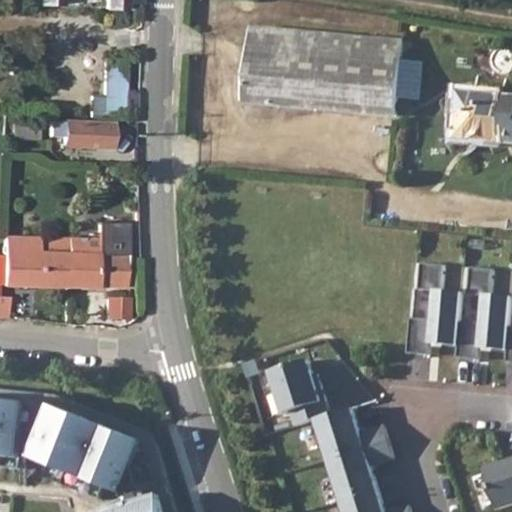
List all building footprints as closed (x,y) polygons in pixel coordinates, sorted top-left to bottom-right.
[(40,0),(40,2),(62,4),(62,0),(107,0),(107,8),(127,9),(128,2),(141,2),(140,0),(40,0)] [(247,105),(397,117),(399,99),(402,60),(403,42),(252,29),(247,105)] [(105,116),(137,117),(138,92),(125,92),(126,60),(106,60),(105,116)] [(402,60),(399,99),(421,100),(424,61),(402,60)] [(511,97),(463,93),(459,139),(511,142),(511,97)] [(111,121),(50,119),(49,133),(64,133),(64,147),(110,148),(111,121)] [(14,120),(13,138),(39,140),(40,121),(14,120)] [(99,237),(99,253),(128,254),(129,223),(99,222),(98,237),(99,237)] [(4,237),(2,284),(37,284),(38,251),(45,251),(45,237),(4,237)] [(45,237),(45,251),(67,252),(67,237),(45,237)] [(67,252),(66,285),(127,286),(128,254),(99,253),(99,237),(98,237),(67,237),(67,252)] [(38,251),(37,284),(66,285),(67,252),(45,251),(38,251)] [(420,285),(423,259),(417,258),(414,285),(420,285)] [(433,316),(412,314),(409,348),(431,350),(432,339),(459,341),(461,318),(463,289),(463,288),(444,287),(446,261),(423,259),(420,285),(436,287),(433,316)] [(469,290),(472,263),(466,262),(463,288),(463,289),(469,290)] [(483,320),(461,318),(459,341),(458,352),(480,354),(481,343),(508,346),(510,323),(511,300),(511,292),(493,291),(495,265),(472,263),(469,290),(485,291),(483,320)] [(130,297),(107,297),(108,318),(129,318),(130,297)] [(315,420),(333,415),(320,374),(316,375),(312,360),(273,372),(280,392),(277,393),(284,415),(293,412),(297,426),(315,420)] [(50,395),(0,389),(0,466),(22,469),(24,455),(35,457),(53,464),(48,478),(101,499),(107,485),(125,493),(128,485),(134,505),(108,511),(178,511),(158,444),(150,446),(145,442),(150,432),(59,396),(55,406),(49,404),(50,395)] [(59,396),(50,395),(49,404),(55,406),(59,396)] [(362,432),(355,408),(333,415),(315,420),(322,442),(325,440),(331,460),(391,441),(386,424),(362,432)] [(156,434),(150,432),(145,442),(150,446),(158,444),(156,434)] [(391,441),(331,460),(337,480),(334,480),(340,501),(380,489),(373,465),(397,458),(391,441)] [(380,466),(386,488),(406,484),(400,461),(380,466)] [(506,511),(511,510),(511,464),(488,472),(500,511),(506,511)] [(387,511),(380,489),(340,501),(343,511),(413,511),(411,505),(390,511),(387,511)]
